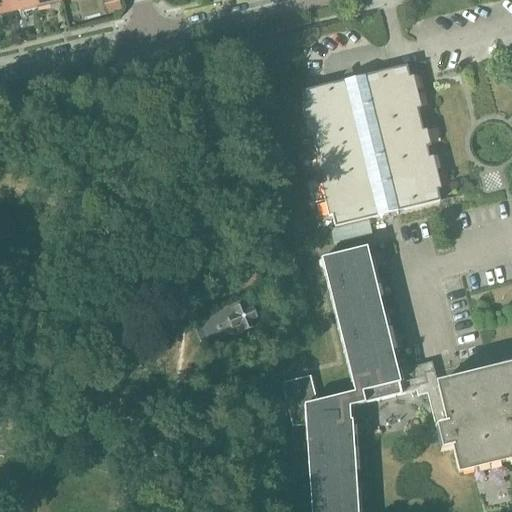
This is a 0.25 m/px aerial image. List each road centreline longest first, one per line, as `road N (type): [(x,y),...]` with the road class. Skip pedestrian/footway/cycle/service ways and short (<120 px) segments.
road 1 (residential): [(151,41),(321,0)]
road 2 (residential): [(0,76),(151,41)]
